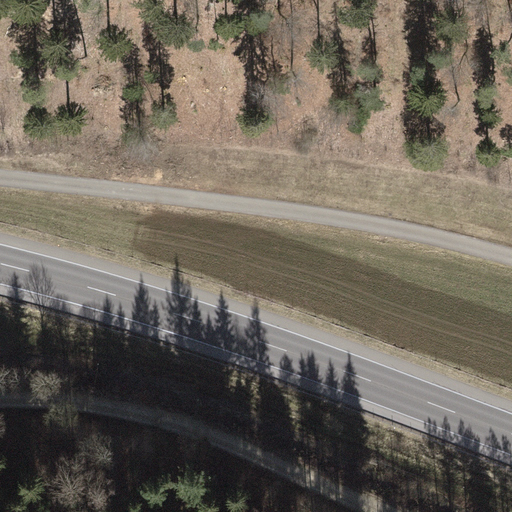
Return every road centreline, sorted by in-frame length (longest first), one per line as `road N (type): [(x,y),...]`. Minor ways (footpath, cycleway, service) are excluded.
road 1 (trunk): [(0,263),(237,333),(511,433)]
road 2 (tertiary): [(511,256),(396,222),(0,173)]
road 3 (track): [(385,511),(179,425),(0,400)]
